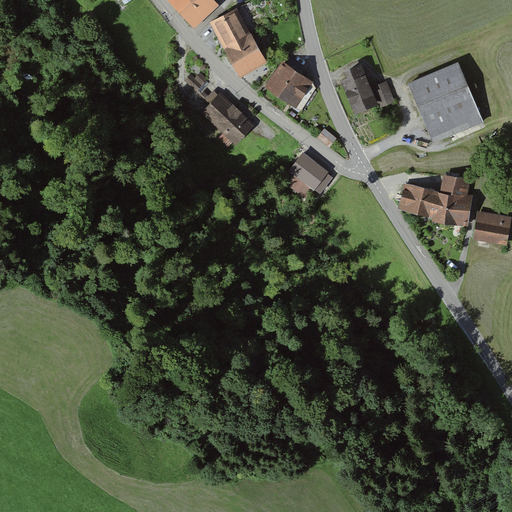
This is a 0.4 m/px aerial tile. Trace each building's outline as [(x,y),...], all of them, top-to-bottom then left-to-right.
[(208,0),(167,0),(195,28),(216,8),(208,0)] [(236,12),(211,26),(240,78),(265,65),(236,12)] [(320,87),(285,62),(267,87),(302,112),(320,87)] [(408,84),(434,144),(484,123),(458,62),(408,84)] [(369,63),(348,72),(352,82),(344,85),(357,117),(397,101),(389,81),(378,85),(369,63)] [(209,82),(196,69),(189,76),(202,89),(209,82)] [(221,97),(206,112),(236,143),(251,128),(221,97)] [(337,140),(324,130),(317,138),(330,148),(337,140)] [(304,155),(290,174),(315,192),(329,174),(304,155)] [(472,180),(446,174),(442,189),(406,181),(399,210),(468,225),(474,197),(469,196),(472,180)] [(511,227),(511,218),(481,213),(476,241),(510,248),(511,227)]
